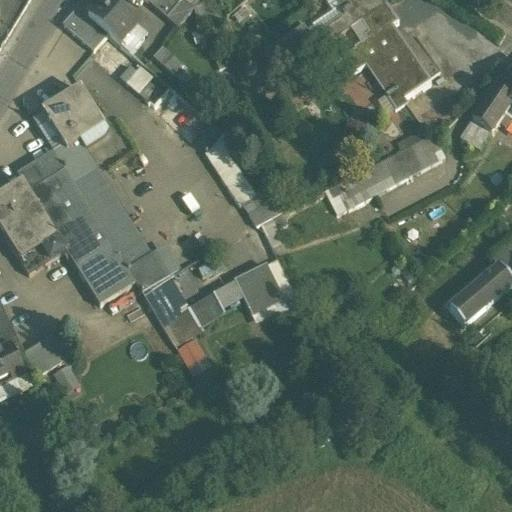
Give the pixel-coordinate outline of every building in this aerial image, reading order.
[(166,3),(162,0),(153,0),(148,7),(167,23),(178,9),(168,1),(166,3)] [(179,0),(169,0),(168,1),(178,9),(183,3),(179,0)] [(197,0),(185,0),(183,3),(190,9),(195,3),(197,0)] [(383,8),(378,0),(337,0),(346,13),(341,16),(343,19),(351,32),(360,26),(386,9),(385,7),(383,8)] [(104,1),(86,22),(107,39),(120,50),(137,30),(104,1)] [(178,9),(167,23),(178,32),(193,14),(194,13),(190,9),(183,3),(178,9)] [(205,12),(195,3),(190,9),(194,13),(193,14),(197,26),(202,24),(200,16),(205,12)] [(386,9),(360,26),(368,39),(377,34),(380,39),(393,30),(393,31),(393,32),(399,28),(386,9)] [(86,22),(78,15),(76,12),(66,24),(63,30),(93,55),(107,39),(86,22)] [(339,14),(313,32),(316,37),(343,19),(341,16),(339,14)] [(343,19),(316,37),(325,50),(351,32),(343,19)] [(303,30),(261,58),(277,82),(325,50),(316,37),(313,32),(306,36),(303,30)] [(393,30),(380,39),(377,34),(368,39),(364,42),(367,47),(343,63),(354,79),(368,70),(388,101),(387,102),(388,105),(398,98),(403,106),(432,87),(428,81),(427,82),(393,32),(393,31),(393,30)] [(180,70),(160,53),(151,63),(172,79),(180,70)] [(121,84),(132,95),(148,80),(137,68),(121,84)] [(151,78),(136,97),(148,107),(163,88),(151,78)] [(155,114),(170,96),(163,90),(148,108),(155,114)] [(79,92),(42,116),(66,153),(74,148),(103,129),(79,92)] [(511,105),(498,96),(493,96),(487,105),(507,119),(511,111),(511,105)] [(487,105),(473,126),(493,139),(506,120),(507,119),(487,105)] [(493,139),(473,126),(462,142),(482,156),(493,139)] [(432,141),(339,189),(351,212),(444,164),(432,141)] [(74,148),(66,153),(72,163),(80,158),(74,148)] [(61,169),(53,155),(17,177),(22,186),(56,241),(55,241),(64,258),(98,312),(103,309),(136,289),(94,221),(61,169)] [(72,163),(61,169),(94,221),(113,210),(80,158),(72,163)] [(56,241),(22,186),(0,200),(0,236),(17,264),(55,241),(56,241)] [(268,195),(241,211),(254,234),(259,231),(268,226),(271,225),(282,219),(268,195)] [(146,262),(113,210),(94,221),(127,274),(146,262)] [(282,248),(271,225),(268,226),(259,231),(270,254),(282,248)] [(55,241),(17,264),(27,281),(64,258),(55,241)] [(511,245),(491,263),(499,273),(507,281),(511,277),(511,245)] [(146,262),(127,274),(136,289),(142,299),(170,283),(171,282),(155,257),(146,262)] [(276,266),(233,288),(250,322),(272,311),(278,323),(299,312),(276,266)] [(499,273),(448,316),(463,333),(511,290),(511,286),(507,281),(499,273)] [(170,283),(142,299),(172,347),(199,331),(170,283)] [(0,331),(9,328),(0,309),(0,331)] [(98,312),(94,315),(99,322),(108,316),(103,309),(98,312)] [(9,328),(0,331),(0,356),(9,353),(19,348),(9,328)] [(62,334),(24,358),(35,382),(76,357),(62,334)] [(0,356),(0,395),(24,384),(9,353),(0,356)] [(511,400),(511,360),(492,379),(511,400)] [(0,438),(9,435),(0,417),(0,438)] [(0,496),(12,490),(3,472),(0,473),(0,496)]
